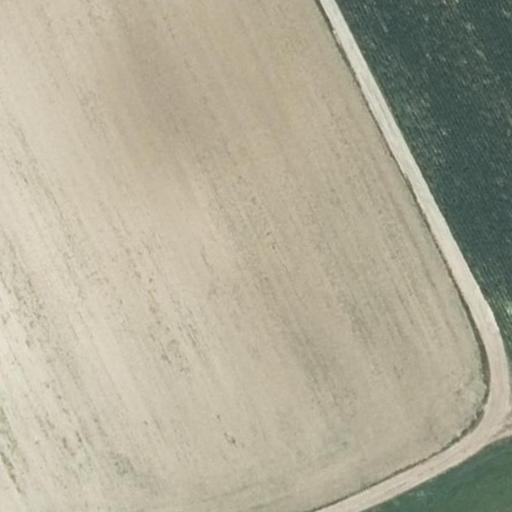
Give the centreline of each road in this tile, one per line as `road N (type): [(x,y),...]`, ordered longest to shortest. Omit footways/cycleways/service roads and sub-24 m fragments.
road 1 (track): [(496,426),(507,374),(327,0)]
road 2 (track): [(511,424),(339,511)]
